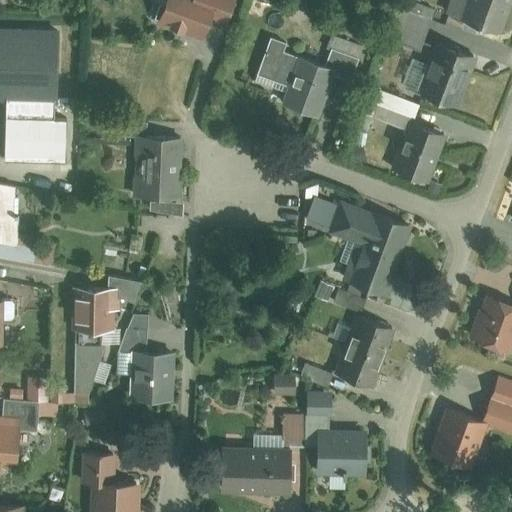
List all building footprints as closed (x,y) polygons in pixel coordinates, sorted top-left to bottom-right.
[(159,0),(155,18),(203,32),(209,12),(212,0),(159,0)] [(212,0),(209,12),(228,18),(233,0),(212,0)] [(436,6),(419,0),(405,0),(393,34),(422,45),(436,6)] [(451,0),(448,12),(500,29),(509,0),(451,0)] [(59,24),(0,22),(0,98),(4,98),(4,111),(55,111),(55,91),(59,24)] [(287,36),(270,30),(257,71),(286,80),(280,98),(320,111),(333,69),(352,75),(364,39),(327,27),(318,55),(284,44),(287,36)] [(436,37),(420,90),(460,102),(476,49),(436,37)] [(369,80),(355,120),(371,126),(376,114),(411,126),(415,114),(421,98),(369,80)] [(448,126),(415,114),(411,126),(396,165),(430,178),(448,126)] [(106,131),(136,131),(148,131),(148,117),(106,117),(106,131)] [(136,131),(135,191),(180,191),(182,131),(148,131),(136,131)] [(0,177),(0,254),(53,263),(53,242),(35,242),(35,236),(32,236),(33,232),(18,229),(18,203),(14,204),(14,179),(0,177)] [(362,238),(349,275),(388,289),(413,220),(320,187),(310,214),(329,221),(328,225),(362,238)] [(183,199),(145,199),(145,206),(182,211),(183,199)] [(109,279),(73,278),(74,300),(74,326),(74,350),(74,371),(74,386),(92,387),(102,355),(101,324),(113,324),(111,304),(120,305),(120,294),(136,297),(143,277),(108,269),(109,279)] [(366,294),(339,284),(334,297),(361,307),(366,294)] [(511,293),(489,285),(474,329),(510,342),(511,337),(511,293)] [(131,345),(131,393),(174,394),(173,343),(147,342),(149,309),(134,309),(120,344),(131,345)] [(360,309),(337,372),(370,384),(393,320),(360,309)] [(333,367),(304,358),(299,374),(328,383),(333,367)] [(449,401),(431,454),(474,468),(488,427),(511,435),(511,377),(495,371),(481,412),(449,401)] [(48,373),(28,373),(28,396),(39,398),(48,398),(48,379),(48,373)] [(293,375),(274,376),(275,391),(294,390),(293,375)] [(67,379),(48,379),(48,398),(59,399),(73,399),(73,388),(67,388),(67,379)] [(304,409),(304,444),(316,444),(316,425),(322,425),(323,409),(331,409),(331,387),(306,388),(306,409),(304,409)] [(1,411),(20,412),(19,425),(37,427),(39,412),(57,414),(59,399),(48,398),(39,398),(28,396),(3,394),(1,411)] [(282,444),(290,444),(304,444),(304,409),(283,409),(282,430),(282,444)] [(1,411),(0,410),(0,467),(1,467),(2,450),(17,451),(19,425),(20,412),(1,411)] [(322,425),(316,425),(316,444),(316,469),(333,469),(333,485),(346,485),(346,468),(365,468),(365,424),(322,425)] [(222,441),(222,486),(290,486),(290,444),(282,444),(282,430),(253,430),(253,441),(222,441)] [(90,511),(142,511),(143,483),(116,483),(117,455),(77,455),(77,486),(91,486),(90,511)] [(0,511),(28,511),(29,504),(0,503),(0,511)]
